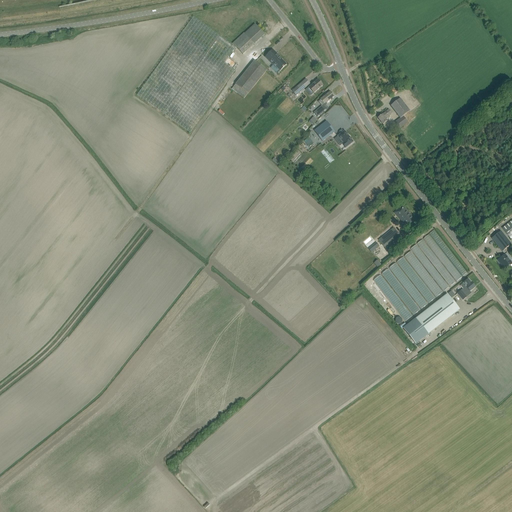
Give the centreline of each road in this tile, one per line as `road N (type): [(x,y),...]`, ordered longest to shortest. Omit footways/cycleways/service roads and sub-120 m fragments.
road 1 (unclassified): [(511,308),(379,140),(340,67)]
road 2 (unclassified): [(0,35),(211,0)]
